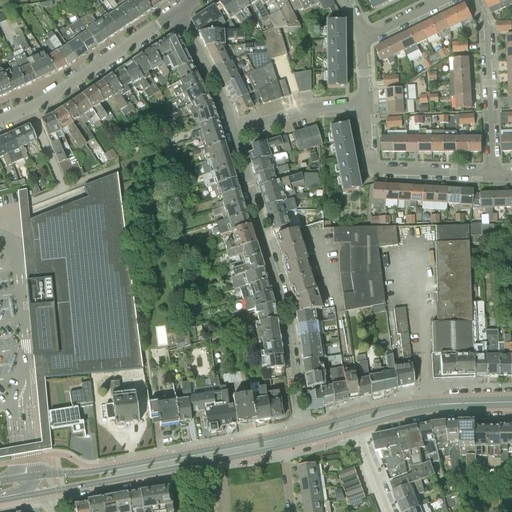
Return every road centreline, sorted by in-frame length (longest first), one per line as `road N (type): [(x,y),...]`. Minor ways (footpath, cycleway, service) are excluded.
road 1 (residential): [(305,435),(280,293),(229,132)]
road 2 (residential): [(0,120),(60,91),(175,13)]
road 3 (tertiary): [(121,472),(305,435)]
road 4 (residential): [(493,173),(488,28),(473,0)]
road 5 (tertiary): [(354,421),(414,407),(511,402)]
road 6 (residential): [(229,132),(303,110),(365,104)]
road 7 (residential): [(229,132),(175,13)]
road 8 (tertiary): [(121,472),(0,481)]
road 9 (residential): [(373,164),(493,173)]
